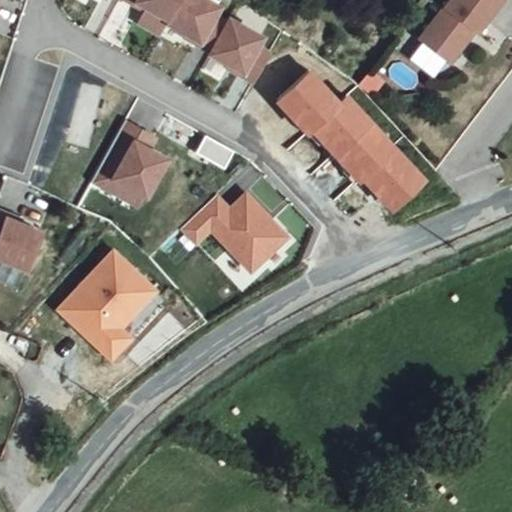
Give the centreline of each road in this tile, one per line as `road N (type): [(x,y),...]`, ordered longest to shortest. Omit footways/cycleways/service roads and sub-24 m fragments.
road 1 (residential): [(365,269),(300,173),(262,139),(143,75),(79,57),(43,125)]
road 2 (tertiary): [(57,511),(135,417),(304,296),(365,269)]
road 3 (tertiary): [(365,269),(496,212)]
